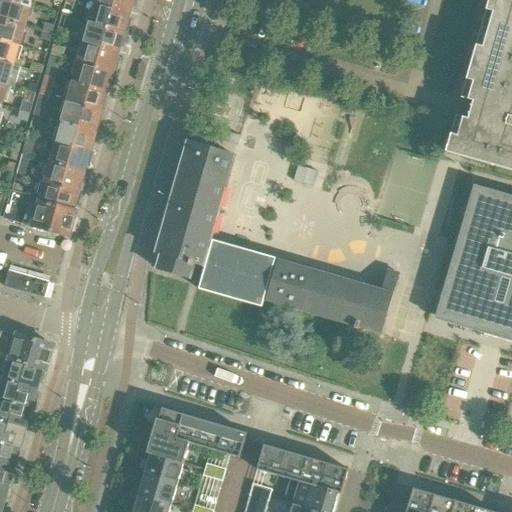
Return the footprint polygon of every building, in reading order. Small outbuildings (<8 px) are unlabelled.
[(0,0),(0,19),(23,27),(30,5),(10,0),(0,0)] [(76,0),(65,0),(62,15),(71,18),(76,0)] [(87,0),(88,1),(96,3),(129,13),(131,8),(134,7),(136,0),(87,0)] [(477,46),(477,45),(467,81),(468,81),(468,100),(468,101),(474,102),(472,106),(471,106),(471,107),(472,108),(470,114),(469,114),(468,115),(470,116),(469,120),(463,118),(463,119),(453,134),(451,134),(446,153),(511,171),(511,0),(489,0),(486,12),(487,12),(487,11),(493,13),(483,48),(477,46)] [(96,3),(90,23),(126,34),(130,20),(128,18),(129,13),(96,3)] [(0,40),(18,46),(23,27),(0,19),(0,40)] [(59,23),(56,35),(66,38),(68,28),(67,25),(59,23)] [(90,23),(84,44),(117,53),(119,48),(120,48),(123,47),(126,34),(90,23)] [(45,24),(42,31),(52,34),(54,26),(45,24)] [(52,34),(42,31),(40,39),(50,42),(52,34)] [(0,62),(20,69),(23,60),(15,58),(18,46),(0,40),(0,62)] [(84,44),(79,63),(115,74),(119,60),(117,58),(116,58),(117,53),(84,44)] [(65,48),(53,45),(50,55),(60,57),(62,58),(65,48)] [(50,55),(44,76),(54,78),(60,57),(50,55)] [(0,83),(7,85),(14,87),(20,69),(0,62),(0,83)] [(43,66),(32,63),(30,70),(41,74),(43,66)] [(79,63),(73,84),(106,93),(108,87),(108,88),(111,87),(115,74),(79,63)] [(54,78),(44,76),(39,94),(49,96),(54,78)] [(27,91),(35,93),(38,85),(30,83),(27,91)] [(73,84),(67,103),(104,113),(107,100),(105,98),(106,93),(73,84)] [(33,114),(33,115),(43,118),(49,97),(39,94),(37,101),(33,114)] [(22,103),(20,111),(29,113),(32,106),(22,103)] [(67,103),(62,122),(95,132),(96,127),(97,127),(100,127),(104,113),(67,103)] [(29,113),(20,111),(18,119),(27,121),(29,113)] [(60,130),(56,143),(92,153),(96,140),(94,137),(93,137),(95,132),(62,122),(51,119),(49,127),(60,130)] [(27,134),(22,154),(30,157),(31,157),(37,137),(27,134)] [(8,150),(12,152),(18,153),(20,146),(10,143),(8,150)] [(56,143),(50,162),(84,172),(85,167),(86,167),(88,167),(92,153),(56,143)] [(296,309),(296,310),(297,310),(298,310),(311,313),(311,314),(312,314),(326,318),(325,318),(327,319),(327,318),(340,322),(342,323),(355,326),(354,329),(358,330),(360,324),(382,330),(381,334),(382,334),(399,275),(389,272),(382,292),(278,262),(276,262),(276,260),(213,242),(212,244),(210,243),(219,213),(235,156),(188,143),(157,253),(162,254),(158,268),(157,268),(157,269),(201,282),(199,290),(261,307),(264,298),(266,299),(266,301),(268,301),(281,305),(283,306),(283,305),(296,309)] [(18,153),(12,152),(10,159),(15,161),(18,153)] [(30,157),(22,154),(19,162),(16,174),(25,176),(30,157)] [(50,162),(45,182),(81,192),(85,180),(83,177),(82,177),(84,172),(50,162)] [(14,166),(8,164),(5,173),(11,175),(14,166)] [(294,181),(313,186),(317,171),(298,166),(294,181)] [(0,190),(6,192),(8,185),(0,182),(0,190)] [(45,182),(40,199),(39,202),(72,211),(74,207),(77,206),(81,192),(45,182)] [(14,183),(11,191),(22,195),(24,186),(14,183)] [(511,196),(484,188),(474,185),(470,198),(452,258),(442,292),(442,293),(441,298),(441,297),(440,298),(441,298),(436,316),(435,319),(435,320),(440,321),(484,334),(483,336),(485,336),(485,334),(511,342),(511,196)] [(39,202),(40,199),(22,195),(11,191),(4,218),(69,237),(76,212),(72,211),(39,202)] [(8,271),(4,287),(45,298),(49,283),(8,271)] [(0,356),(9,359),(45,370),(46,370),(52,350),(54,345),(0,330),(0,356)] [(9,359),(4,379),(36,389),(38,383),(42,383),(45,370),(9,359)] [(4,379),(0,391),(0,399),(34,410),(38,396),(36,393),(35,393),(36,389),(4,379)] [(0,399),(0,421),(24,429),(26,423),(27,423),(30,422),(34,410),(0,399)] [(157,419),(153,433),(176,440),(183,415),(162,409),(159,420),(157,419)] [(204,421),(183,415),(176,440),(189,444),(197,446),(204,421)] [(0,421),(0,443),(22,450),(26,436),(24,433),(23,433),(24,429),(0,421)] [(226,427),(204,421),(197,446),(218,452),(226,427)] [(247,434),(226,427),(218,452),(239,459),(247,434)] [(151,455),(183,465),(189,444),(176,440),(153,433),(150,442),(147,454),(151,455)] [(0,443),(0,464),(13,468),(14,463),(15,463),(18,463),(22,450),(0,443)] [(257,470),(278,476),(285,451),(264,445),(257,470)] [(278,476),(290,480),(299,483),(306,458),(285,451),(278,476)] [(151,455),(145,476),(177,485),(183,465),(151,455)] [(306,458),(299,483),(320,489),(327,464),(306,458)] [(0,464),(0,486),(10,490),(14,476),(12,473),(11,473),(13,468),(0,464)] [(203,476),(213,479),(216,467),(207,464),(203,476)] [(320,489),(338,494),(342,495),(349,470),(327,464),(320,489)] [(216,467),(213,479),(222,482),(226,469),(216,467)] [(145,476),(139,496),(171,506),(177,485),(145,476)] [(284,501),(293,503),(293,502),(326,511),(332,511),(338,494),(320,489),(299,483),(290,480),(284,501)] [(249,496),(259,499),(262,487),(253,484),(249,496)] [(0,486),(0,507),(1,508),(2,503),(3,503),(6,502),(10,490),(0,486)] [(262,487),(259,499),(269,502),(272,490),(262,487)] [(429,511),(434,495),(413,489),(406,511),(429,511)] [(452,511),(456,501),(434,495),(429,511),(452,511)] [(139,496),(134,511),(169,511),(171,506),(139,496)] [(452,511),(475,511),(477,508),(456,501),(452,511)] [(293,503),(290,511),(326,511),(293,502),(293,503)]
